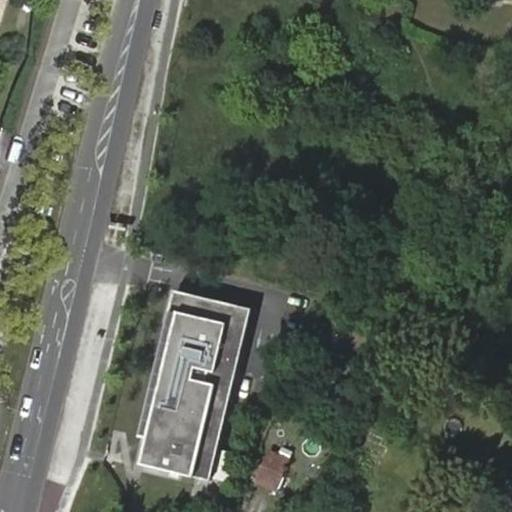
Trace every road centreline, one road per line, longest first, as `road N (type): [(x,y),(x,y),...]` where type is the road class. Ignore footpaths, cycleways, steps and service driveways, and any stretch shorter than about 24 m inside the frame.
road 1 (tertiary): [(19,511),(138,0)]
road 2 (residential): [(68,0),(0,223)]
